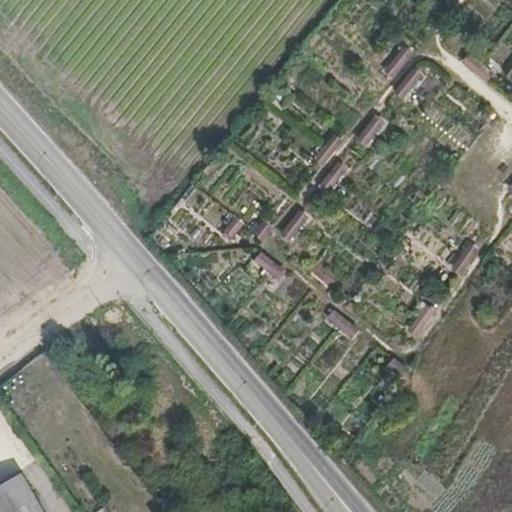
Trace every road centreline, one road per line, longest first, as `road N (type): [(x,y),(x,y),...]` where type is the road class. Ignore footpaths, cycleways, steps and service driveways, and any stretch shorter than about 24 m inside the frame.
road 1 (tertiary): [(349,511),(0,115)]
road 2 (track): [(128,257),(0,353)]
